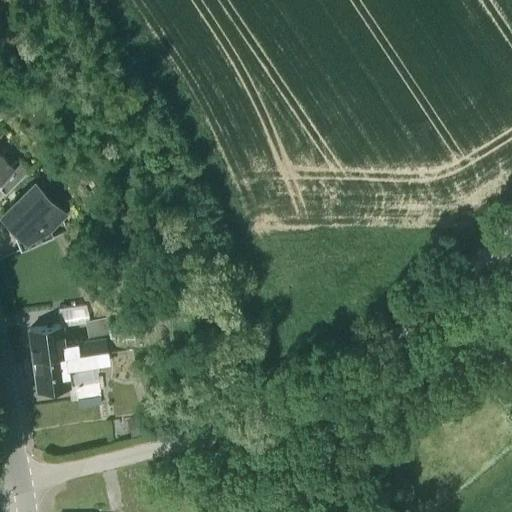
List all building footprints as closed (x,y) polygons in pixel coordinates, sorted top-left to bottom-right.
[(0,156),(0,185),(15,171),(11,168),(0,156)] [(20,160),(11,168),(15,171),(0,185),(0,190),(6,197),(31,172),(20,160)] [(35,185),(3,216),(15,227),(27,240),(41,227),(43,225),(49,230),(50,229),(62,218),(48,203),(51,201),(35,185)] [(49,230),(43,225),(41,227),(27,240),(15,227),(11,229),(21,253),(54,239),(50,229),(49,230)] [(102,244),(82,249),(87,265),(106,259),(102,244)] [(58,307),(59,326),(89,324),(87,304),(58,307)] [(91,321),(94,342),(106,340),(111,339),(108,319),(91,321)] [(63,327),(31,330),(34,360),(66,356),(65,345),(63,327)] [(94,342),(89,342),(91,353),(107,351),(119,349),(119,345),(115,345),(114,339),(106,340),(94,342)] [(65,345),(66,356),(91,353),(89,342),(65,345)] [(67,367),(109,362),(107,351),(91,353),(66,356),(67,367)] [(66,356),(34,360),(38,392),(70,388),(67,367),(66,356)] [(99,382),(76,385),(77,399),(100,396),(99,382)] [(132,416),(135,436),(153,433),(150,414),(132,416)]
